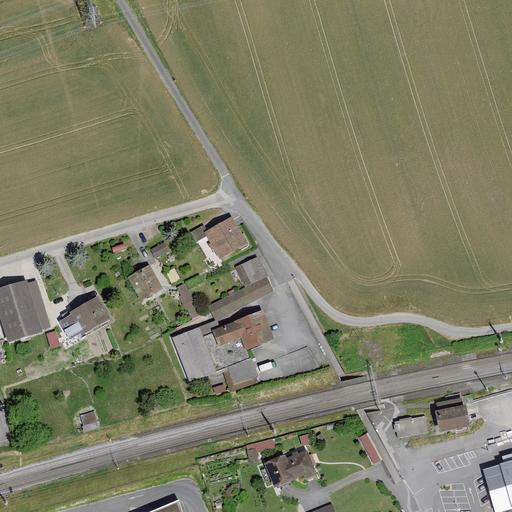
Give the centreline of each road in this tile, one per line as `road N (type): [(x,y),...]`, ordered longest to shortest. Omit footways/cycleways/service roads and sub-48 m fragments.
road 1 (track): [(283,267),(408,496)]
road 2 (unclassified): [(283,267),(343,318),(418,319),(464,332),(511,327)]
road 3 (residential): [(236,194),(0,263)]
road 4 (unclassified): [(120,0),(236,194)]
